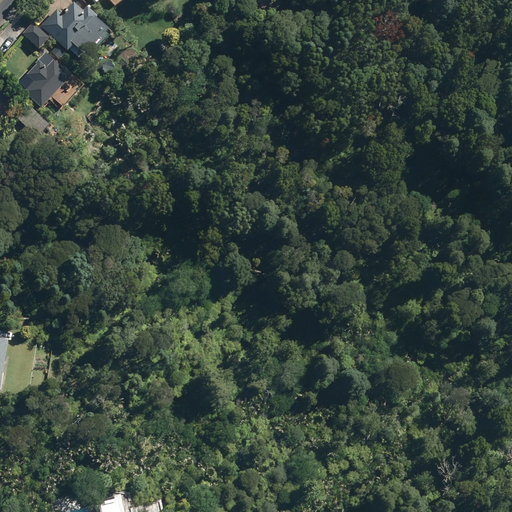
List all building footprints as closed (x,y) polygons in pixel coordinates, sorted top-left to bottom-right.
[(73,46),(87,60),(112,35),(96,19),(97,18),(80,0),(77,0),(62,15),(57,10),(41,26),(67,52),(73,46)] [(23,34),(39,50),(50,39),(34,23),(23,34)] [(24,93),(41,108),(51,97),(60,105),(78,84),(46,54),(36,64),(37,65),(27,76),(34,82),(24,93)] [(16,118),(36,138),(48,125),(28,106),(16,118)] [(123,511),(120,497),(103,501),(104,505),(100,506),(101,511),(123,511)]
